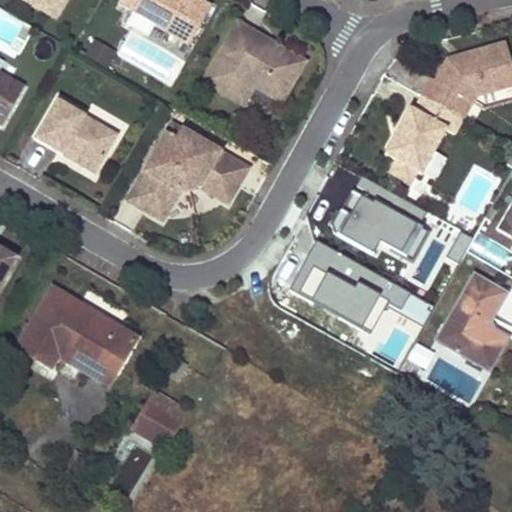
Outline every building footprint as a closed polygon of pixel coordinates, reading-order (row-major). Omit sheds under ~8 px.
[(23,0),(37,8),(42,0),(23,0)] [(64,0),(42,0),(37,8),(54,18),(64,0)] [(188,45),(210,7),(197,0),(118,0),(118,2),(133,11),(154,23),(157,24),(155,26),(188,45)] [(154,23),(133,11),(125,24),(147,36),(154,23)] [(265,40),(236,22),(204,77),(218,85),(229,81),(249,93),(253,87),(280,104),(304,63),(273,45),(271,49),(263,44),(265,40)] [(106,68),(115,51),(94,40),(85,57),(106,68)] [(273,45),(265,40),(263,44),(271,49),(273,45)] [(462,119),(471,104),(474,99),(475,96),(477,96),(511,86),(511,72),(504,44),(447,60),(435,82),(429,78),(419,95),(420,96),(462,119)] [(0,125),(1,126),(22,88),(0,74),(0,125)] [(229,81),(218,85),(204,77),(201,82),(242,106),(249,93),(229,81)] [(471,104),(482,110),(511,101),(511,86),(477,96),(475,96),(474,99),(471,104)] [(453,135),(462,119),(420,96),(412,111),(408,109),(383,155),(394,161),(416,173),(420,176),(445,131),(453,135)] [(33,139),(61,156),(65,150),(97,169),(116,135),(56,100),(33,139)] [(247,169),(171,124),(126,201),(161,221),(178,193),(198,187),(226,204),(247,169)] [(97,169),(65,150),(61,156),(94,174),(97,169)] [(394,161),(387,174),(408,186),(416,173),(394,161)] [(456,204),(479,214),(495,178),(472,168),(456,204)] [(354,193),(353,192),(332,234),(407,273),(429,229),(414,222),(420,210),(360,180),(354,193)] [(511,203),(496,231),(511,239),(511,203)] [(431,234),(410,270),(426,279),(446,243),(431,234)] [(0,285),(16,258),(0,248),(0,285)] [(507,294),(473,274),(439,333),(449,339),(445,348),(476,365),(486,348),(499,355),(509,338),(494,329),(491,333),(488,331),(486,325),(488,321),(491,322),(507,294)] [(50,367),(57,355),(64,344),(115,374),(136,339),(52,289),(17,348),(50,367)] [(449,339),(439,333),(434,342),(445,348),(449,339)] [(64,344),(57,355),(108,386),(115,374),(64,344)] [(499,355),(486,348),(476,365),(489,373),(499,355)] [(170,442),(179,427),(144,407),(135,422),(170,442)] [(165,451),(170,442),(135,422),(130,430),(165,451)] [(77,470),(83,458),(74,453),(67,464),(77,470)]
